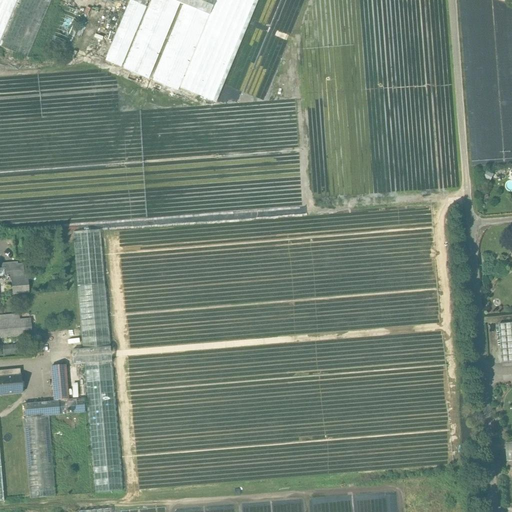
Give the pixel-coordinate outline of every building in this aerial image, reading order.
[(0,0),(0,42),(17,0),(0,0)] [(17,0),(0,42),(0,46),(27,58),(51,0),(17,0)] [(151,0),(123,69),(148,80),(180,5),(184,6),(152,81),(177,92),(178,88),(214,0),(151,0)] [(214,0),(178,88),(215,103),(258,0),(214,0)] [(101,230),(74,232),(79,287),(105,285),(101,230)] [(24,264),(10,265),(11,268),(5,269),(6,275),(11,275),(11,278),(12,279),(12,281),(24,280),(24,264)] [(24,280),(12,281),(13,295),(28,293),(27,280),(24,280)] [(105,285),(79,287),(84,351),(110,349),(105,285)] [(31,320),(0,323),(0,339),(33,336),(31,320)] [(511,323),(500,325),(503,363),(511,362),(511,323)] [(17,345),(3,345),(3,354),(17,353),(17,345)] [(84,351),(72,352),(74,366),(84,365),(111,363),(110,349),(84,351)] [(111,363),(84,365),(95,493),(122,491),(111,363)] [(65,367),(51,368),(54,402),(58,402),(68,401),(66,386),(65,367)] [(19,370),(0,371),(0,395),(22,394),(20,376),(19,370)] [(54,402),(24,404),(25,420),(0,421),(0,447),(5,501),(92,494),(85,414),(59,416),(58,402),(54,402)]
